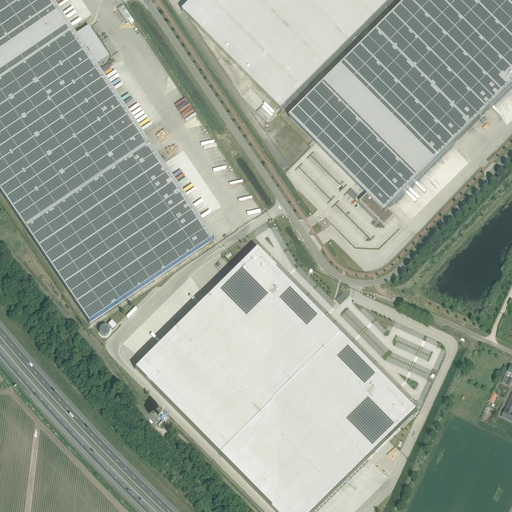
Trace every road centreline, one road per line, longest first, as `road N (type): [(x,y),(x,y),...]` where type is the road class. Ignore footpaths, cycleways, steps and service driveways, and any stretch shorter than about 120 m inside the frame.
road 1 (unclassified): [(148,0),(325,268),(347,282),(376,282),(399,270),(511,152)]
road 2 (track): [(0,229),(162,434)]
road 3 (motorway): [(170,511),(0,329)]
road 4 (motorway): [(0,351),(151,511)]
road 5 (unknown): [(284,202),(266,216),(264,229),(327,313),(348,309),(353,283)]
